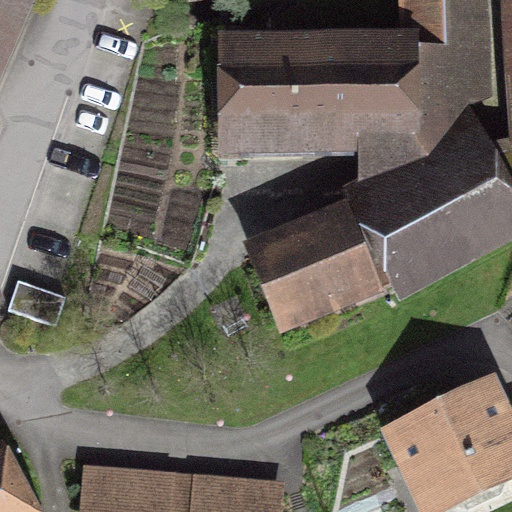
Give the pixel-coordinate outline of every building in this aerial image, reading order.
[(0,0),(0,49),(21,1),(19,0),(0,0)] [(486,55),(485,22),(480,22),(479,0),(407,0),(409,52),(239,57),(240,138),(407,137),(450,126),(447,56),(486,55)] [(511,221),(475,152),(361,213),(401,288),(511,228),(511,221)] [(261,255),(288,321),(364,290),(337,224),(261,255)] [(56,328),(65,299),(18,283),(8,311),(56,328)] [(511,446),(487,393),(397,436),(431,511),(511,473),(511,446)] [(0,511),(36,511),(6,455),(0,457),(0,511)] [(292,511),(293,497),(93,482),(90,511),(292,511)]
